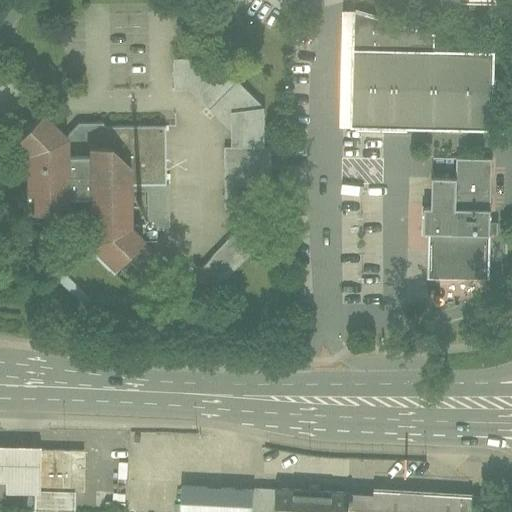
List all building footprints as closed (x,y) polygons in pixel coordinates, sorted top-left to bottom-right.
[(361,10),(357,123),(496,128),(499,51),(440,49),(441,32),(361,10)] [(207,55),(168,56),(168,87),(186,87),(223,124),(224,145),(217,145),(218,204),(227,203),(226,227),(186,268),(205,288),(259,235),(259,202),(266,202),(265,143),(260,143),(259,104),(207,55)] [(162,171),(161,119),(96,120),(89,113),(82,122),(83,151),(66,151),(66,137),(34,111),(6,140),(20,153),(19,212),(66,212),(66,198),(87,197),(86,246),(107,268),(139,239),(129,228),(129,179),(150,179),(162,171)] [(454,177),(431,177),(431,208),(422,208),(422,232),(428,232),(427,276),(488,277),(489,208),(489,158),(454,157),(454,177)] [(29,444),(0,443),(0,490),(28,491),(29,444)] [(28,491),(28,505),(67,506),(68,483),(76,483),(77,444),(29,444),(28,491)] [(364,511),(366,488),(176,479),(174,511),(364,511)] [(459,511),(461,493),(366,488),(364,511),(459,511)]
